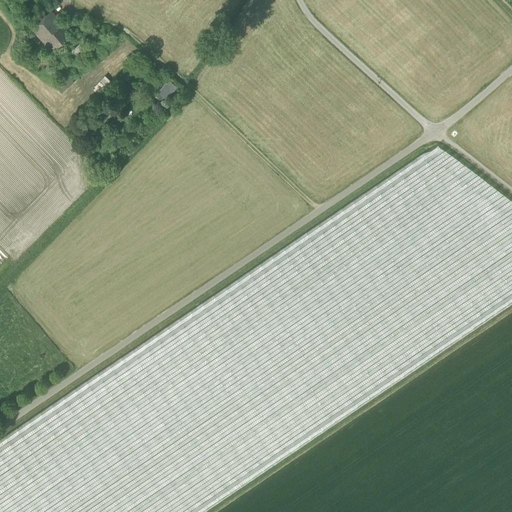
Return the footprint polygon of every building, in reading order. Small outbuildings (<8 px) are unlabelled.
[(45,41),(46,40),(45,39),(61,24),(50,12),(33,28),(45,41)] [(71,34),(61,24),(45,39),(46,40),(55,49),(71,34)] [(40,45),(49,55),(55,49),(46,40),(45,41),(40,45)] [(79,41),(68,51),(77,60),(87,50),(79,41)] [(145,66),(140,61),(124,78),(128,83),(145,66)] [(167,100),(178,88),(169,80),(158,93),(167,100)] [(61,92),(68,87),(64,82),(58,87),(61,92)]
